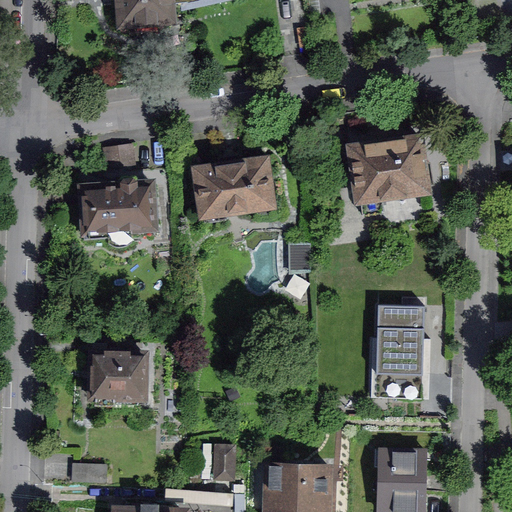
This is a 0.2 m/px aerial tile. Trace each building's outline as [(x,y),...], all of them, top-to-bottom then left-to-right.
[(181,0),(120,0),(122,35),(183,32),(181,0)] [(429,136),(352,147),(361,207),(438,196),(429,136)] [(277,159),(198,171),(207,225),(286,213),(277,159)] [(162,181),(82,187),(86,239),(166,234),(162,181)] [(314,270),(312,240),(272,242),(273,272),(314,270)] [(380,398),(424,400),(427,312),(383,311),(380,398)] [(152,354),(99,353),(98,401),(151,402),(152,354)] [(217,448),(214,483),(234,484),(236,450),(217,448)] [(429,511),(430,453),(381,453),(380,511),(429,511)] [(106,464),(74,463),(74,480),(105,481),(106,464)] [(336,511),(338,466),(270,465),(268,511),(336,511)]
